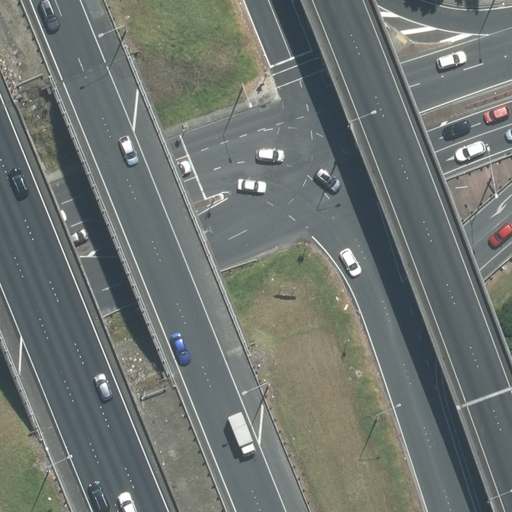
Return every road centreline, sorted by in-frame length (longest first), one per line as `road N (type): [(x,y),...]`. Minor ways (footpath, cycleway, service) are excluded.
road 1 (motorway): [(54,0),(261,511)]
road 2 (primary): [(342,180),(0,325)]
road 3 (motorway): [(143,511),(0,170)]
road 4 (primary): [(0,231),(316,114)]
road 5 (primary): [(316,114),(511,53)]
road 6 (motorway): [(391,321),(455,511)]
road 7 (primary): [(511,123),(342,180)]
road 8 (motorway): [(511,215),(391,321)]
road 9 (motorway): [(342,180),(391,321)]
road 10 (motorway): [(270,0),(316,114)]
